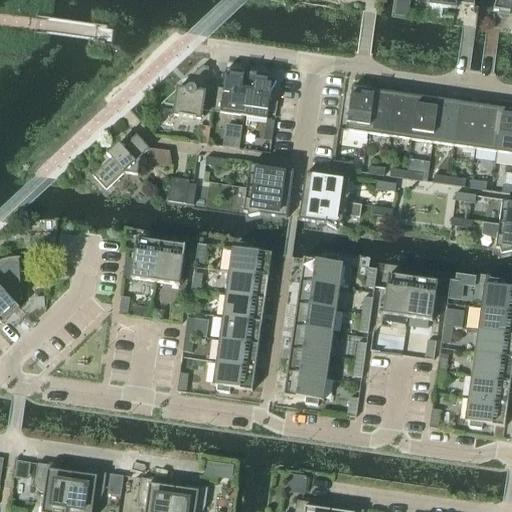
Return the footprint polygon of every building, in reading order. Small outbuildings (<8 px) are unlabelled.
[(429,0),(429,8),(447,11),(455,12),(456,6),(474,8),(473,0),(429,0)] [(511,0),(496,0),(494,8),(493,11),(510,13),(509,20),(511,20),(511,0)] [(202,67),(159,108),(160,108),(163,106),(164,107),(164,108),(175,109),(174,113),(180,117),(180,118),(182,118),(192,120),(194,120),(194,119),(201,117),(202,113),(202,112),(211,113),(211,114),(212,114),(215,90),(216,85),(215,85),(214,87),(206,86),(208,69),(204,69),(202,67)] [(215,90),(212,114),(243,118),(249,74),(226,71),(225,75),(221,76),(223,87),(223,91),(215,90)] [(249,74),(243,118),(267,122),(268,113),(275,114),(276,114),(278,95),(270,94),(276,84),(272,82),(273,78),(249,74)] [(351,89),(345,133),(367,136),(374,92),(351,89)] [(374,92),(367,136),(389,139),(395,96),(374,92)] [(395,96),(389,139),(410,142),(416,99),(395,96)] [(416,99),(410,142),(432,145),(438,102),(416,99)] [(438,102),(432,145),(453,148),(459,105),(438,102)] [(459,105),(453,148),(474,151),(481,108),(459,105)] [(481,108),(474,151),(496,154),(502,111),(481,108)] [(511,112),(502,111),(496,154),(511,156),(511,112)] [(210,129),(200,128),(198,145),(207,147),(210,129)] [(105,192),(123,175),(137,177),(139,160),(148,151),(136,138),(124,149),(120,146),(122,144),(121,143),(106,157),(110,162),(92,179),(105,192)] [(205,167),(225,170),(226,162),(206,159),(205,167)] [(333,163),(332,171),(351,173),(352,165),(333,163)] [(250,168),(246,191),(290,198),(293,174),(250,168)] [(368,168),(367,176),(383,178),(384,170),(368,168)] [(390,171),(389,179),(405,181),(406,173),(390,171)] [(406,173),(405,181),(421,183),(422,175),(406,173)] [(305,176),(302,199),(345,205),(349,182),(305,176)] [(433,177),(432,185),(447,187),(449,179),(433,177)] [(449,179),(447,187),(463,189),(464,181),(449,179)] [(185,206),(188,186),(189,183),(171,180),(167,204),(185,206)] [(470,182),(469,190),(485,192),(486,185),(470,182)] [(376,183),(375,191),(395,194),(396,186),(376,183)] [(188,186),(185,206),(193,208),(196,188),(188,186)] [(511,188),(502,187),(501,195),(511,196),(511,188)] [(246,191),(243,215),(247,215),(248,219),(259,217),(287,221),(290,198),(246,191)] [(454,203),(474,205),(475,198),(455,195),(454,203)] [(302,199),(299,223),(326,226),(336,232),(338,228),(342,229),(345,205),(302,199)] [(511,204),(502,203),(499,227),(511,228),(511,204)] [(372,209),(371,217),(391,220),(392,212),(372,209)] [(451,228),(471,231),(472,223),(452,220),(451,228)] [(511,228),(499,227),(495,250),(499,251),(500,255),(511,253),(511,252),(511,228)] [(130,281),(155,285),(160,245),(136,241),(130,281)] [(160,245),(155,285),(180,288),(185,249),(160,245)] [(204,266),(206,248),(197,246),(195,265),(204,266)] [(232,251),(228,275),(268,280),(271,257),(249,254),(250,248),(237,246),(237,252),(232,251)] [(303,261),(300,285),(339,290),(342,267),(337,266),(338,261),(326,259),(325,264),(303,261)] [(20,261),(20,260),(15,260),(11,260),(6,261),(2,262),(0,262),(0,325),(1,327),(19,311),(15,307),(20,302),(21,302),(18,261),(20,261)] [(374,291),(377,272),(368,271),(365,289),(374,291)] [(193,275),(191,292),(200,293),(202,277),(193,275)] [(228,275),(225,297),(265,303),(268,280),(228,275)] [(382,317),(407,320),(413,281),(388,277),(382,317)] [(413,281),(407,320),(432,324),(437,284),(413,281)] [(456,302),(458,283),(450,282),(447,301),(456,302)] [(484,287),(480,310),(511,314),(511,290),(501,289),(502,284),(489,282),(489,288),(484,287)] [(300,285),(296,307),(336,313),(339,290),(300,285)] [(197,310),(200,293),(191,292),(189,309),(197,310)] [(225,297),(222,320),(262,326),(265,303),(225,297)] [(118,318),(127,319),(127,318),(129,300),(121,299),(118,318)] [(364,300),(361,316),(370,318),(373,301),(364,300)] [(172,325),(172,326),(181,327),(184,308),(175,307),(173,325),(172,325)] [(296,307),(293,330),(333,336),(336,313),(296,307)] [(511,314),(480,310),(477,333),(511,337),(511,314)] [(32,311),(24,318),(30,325),(39,318),(32,311)] [(445,311),(443,328),(452,329),(454,312),(445,311)] [(368,335),(370,318),(361,316),(359,334),(368,335)] [(222,320),(219,342),(258,348),(262,326),(222,320)] [(187,321),(185,337),(193,339),(196,322),(187,321)] [(443,328),(441,345),(449,346),(452,329),(443,328)] [(293,330),(290,353),(330,358),(333,336),(293,330)] [(511,337),(477,333),(474,356),(511,360),(511,337)] [(185,337),(182,354),(191,355),(193,339),(185,337)] [(372,340),(370,354),(380,355),(382,341),(372,340)] [(219,342),(216,365),(255,371),(258,348),(219,342)] [(427,343),(425,360),(425,361),(424,361),(424,362),(433,363),(436,344),(427,343)] [(357,345),(355,362),(364,363),(366,346),(357,345)] [(290,353),(287,375),(326,381),(330,358),(290,353)] [(439,356),(437,373),(445,375),(448,358),(439,356)] [(511,360),(474,356),(471,378),(511,384),(511,373),(511,360)] [(353,379),(361,380),(364,363),(355,362),(353,379)] [(216,365),(212,388),(217,389),(216,395),(229,396),(230,391),(252,394),(255,371),(216,365)] [(181,366),(176,395),(186,396),(186,395),(185,395),(188,377),(180,376),(181,366)] [(437,373),(434,390),(443,391),(445,375),(437,373)] [(287,375),(283,399),(305,402),(305,407),(317,409),(318,403),(323,404),(326,381),(287,375)] [(471,378),(468,401),(507,406),(511,384),(471,378)] [(350,400),(347,417),(347,418),(347,419),(356,420),(360,392),(359,391),(358,402),(350,400)] [(482,427),(504,430),(507,406),(468,401),(464,424),(469,425),(469,430),(481,432),(482,427)] [(432,402),(428,430),(438,432),(438,431),(437,431),(440,413),(432,412),(433,402),(432,402)] [(205,475),(231,480),(233,469),(207,464),(205,475)] [(41,495),(38,511),(63,511),(69,475),(58,474),(59,469),(36,466),(33,485),(34,490),(37,493),(41,495)] [(69,475),(63,511),(88,511),(90,502),(95,502),(100,499),(102,495),(103,495),(106,476),(80,472),(80,477),(69,475)] [(145,510),(144,511),(169,511),(173,490),(162,488),(162,484),(140,480),(137,500),(138,505),(141,508),(145,510)] [(173,490),(169,511),(202,511),(204,510),(207,490),(184,487),(184,492),(173,490)] [(325,511),(318,511),(318,506),(296,503),(294,511),(325,511)]
